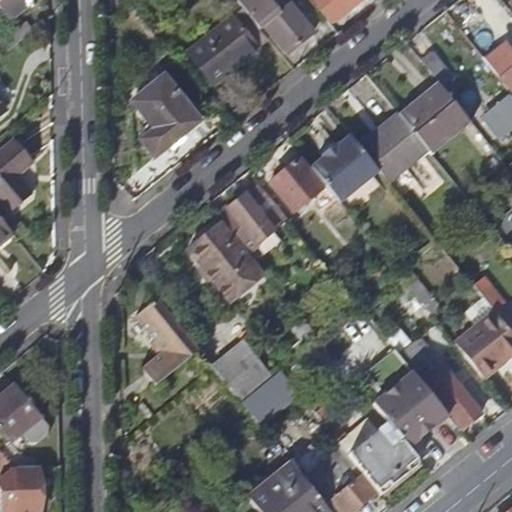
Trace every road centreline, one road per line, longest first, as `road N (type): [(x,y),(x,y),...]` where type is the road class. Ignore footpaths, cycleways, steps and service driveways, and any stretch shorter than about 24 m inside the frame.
road 1 (residential): [(420,0),(86,283)]
road 2 (residential): [(86,283),(77,0)]
road 3 (residential): [(94,511),(86,283)]
